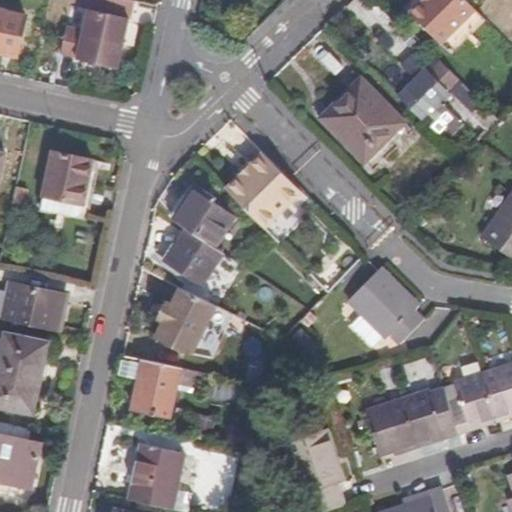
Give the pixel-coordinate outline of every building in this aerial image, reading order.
[(121,31),(127,0),(81,0),(81,3),(94,6),(92,12),(83,10),(79,31),(62,28),(56,54),(72,58),(72,60),(113,68),(121,31)] [(415,0),(404,0),(397,7),(402,12),(415,0)] [(434,45),(468,12),(455,0),(415,0),(402,12),(434,45)] [(80,9),(83,10),(92,12),(94,6),(81,3),(80,9)] [(0,54),(11,57),(20,17),(0,12),(0,54)] [(439,95),(449,85),(427,63),(417,73),(415,71),(403,83),(388,97),(431,140),(448,123),(432,107),(442,98),(439,95)] [(335,95),(318,112),(337,131),(329,139),(354,164),(395,125),(351,80),(335,95)] [(462,114),(478,131),(490,120),(473,103),(462,114)] [(337,131),(318,112),(310,120),(329,139),(337,131)] [(49,153),(36,210),(83,220),(86,207),(81,206),(86,182),(91,163),(49,153)] [(215,190),(267,243),(304,206),(256,157),(252,153),(232,173),(215,190)] [(20,189),(9,187),(6,203),(16,205),(20,189)] [(203,201),(182,188),(160,222),(174,230),(166,242),(153,262),(188,284),(209,253),(201,249),(221,218),(201,205),(203,201)] [(511,198),(485,237),(511,256),(511,198)] [(384,269),(352,301),(390,338),(394,334),(404,343),(426,321),(416,311),(421,305),(384,269)] [(0,314),(0,321),(55,334),(59,316),(62,303),(47,299),(49,293),(7,284),(0,314)] [(210,308),(173,290),(163,312),(151,336),(192,346),(210,308)] [(47,299),(62,303),(63,297),(49,293),(47,299)] [(199,352),(213,358),(234,313),(220,306),(199,352)] [(316,342),(303,329),(294,338),(307,351),(316,342)] [(0,335),(0,336),(0,407),(28,414),(36,377),(40,359),(43,360),(46,344),(0,335)] [(114,358),(110,380),(132,385),(129,397),(126,411),(163,418),(173,370),(114,358)] [(232,383),(253,387),(258,364),(245,361),(240,380),(233,379),(232,383)] [(464,368),(468,380),(485,374),(481,363),(464,368)] [(434,389),(369,411),(371,417),(380,443),(382,451),(394,448),(407,443),(409,449),(423,444),(421,439),(446,431),(447,436),(474,427),(472,422),(497,414),(498,419),(511,414),(511,412),(511,409),(511,365),(485,374),(468,380),(458,383),(458,384),(463,398),(439,406),(434,392),(434,389)] [(458,384),(434,392),(439,406),(463,398),(458,384)] [(472,422),(474,427),(498,419),(497,414),(472,422)] [(380,443),(371,417),(358,422),(367,448),(380,443)] [(0,422),(0,436),(29,443),(32,430),(0,422)] [(330,429),(286,443),(304,496),(310,493),(315,511),(326,511),(348,505),(341,484),(347,482),(330,429)] [(421,439),(423,444),(447,436),(446,431),(421,439)] [(0,477),(9,480),(8,487),(26,491),(31,469),(37,445),(29,443),(0,436),(0,477)] [(396,453),(409,449),(407,443),(394,448),(396,453)] [(131,471),(125,501),(165,509),(176,454),(137,446),(131,471)] [(0,477),(0,491),(6,493),(8,487),(9,480),(0,477)] [(432,497),(387,511),(453,511),(445,487),(431,492),(432,497)]
